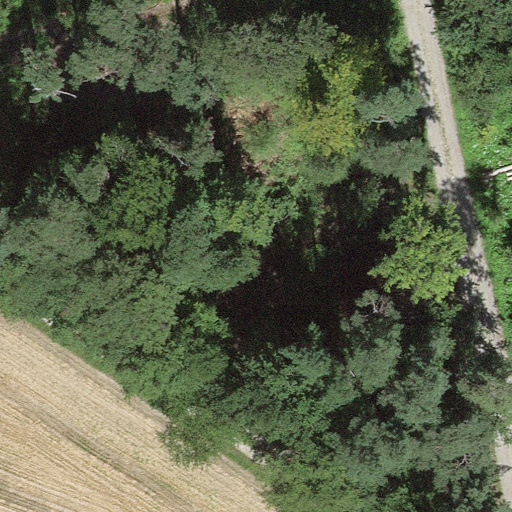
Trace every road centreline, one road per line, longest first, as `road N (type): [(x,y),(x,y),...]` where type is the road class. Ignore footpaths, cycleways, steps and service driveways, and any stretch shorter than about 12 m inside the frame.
road 1 (track): [(419,0),(511,451)]
road 2 (track): [(0,274),(355,511)]
